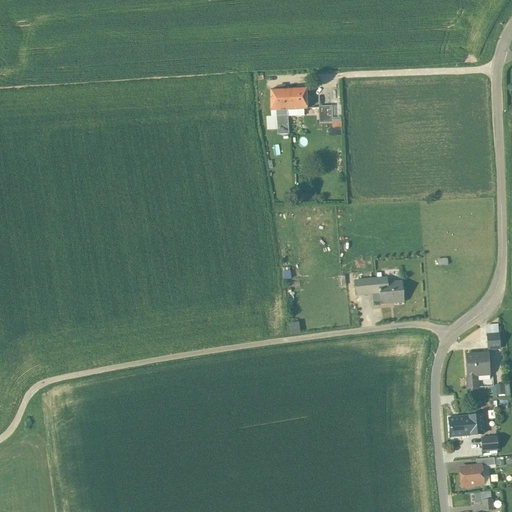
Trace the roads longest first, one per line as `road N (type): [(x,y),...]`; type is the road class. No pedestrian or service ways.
road 1 (unclassified): [(451,334),(391,327),(49,377),(0,440)]
road 2 (residential): [(451,334),(486,307),(504,259),(495,72),(511,26)]
road 3 (residential): [(446,511),(435,381),(451,334)]
